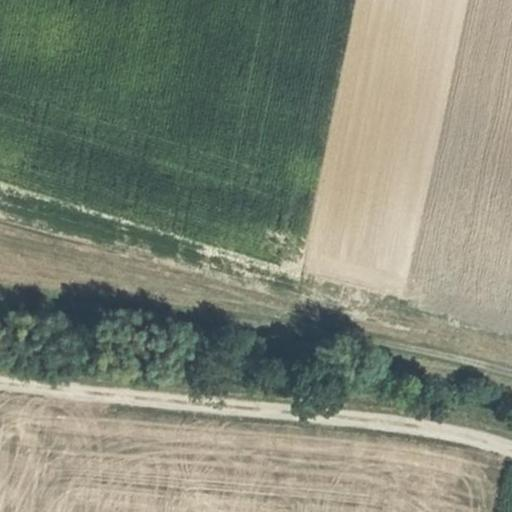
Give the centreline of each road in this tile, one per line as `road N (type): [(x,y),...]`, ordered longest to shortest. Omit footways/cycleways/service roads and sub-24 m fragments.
road 1 (track): [(511,380),(423,357),(0,301)]
road 2 (track): [(511,452),(384,426),(0,385)]
